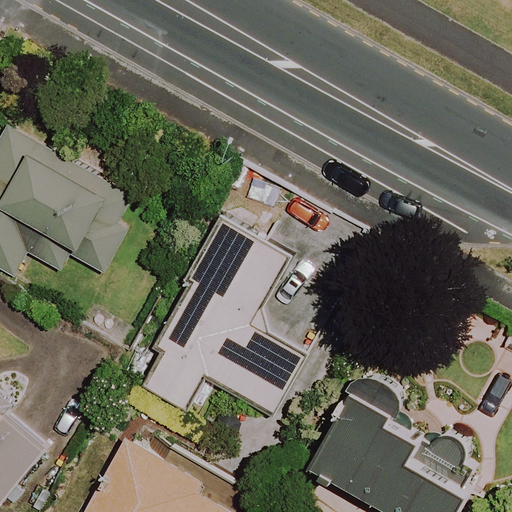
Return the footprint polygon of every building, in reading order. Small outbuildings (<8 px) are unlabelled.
[(151,202),(17,127),(0,158),(0,263),(23,276),(37,250),(70,269),(79,254),(112,272),(151,202)] [(292,253),(228,221),(145,383),(192,407),(209,372),(284,410),(312,354),(255,326),(292,253)] [(0,378),(0,503),(5,508),(66,433),(0,378)] [(443,444),(359,400),(325,465),(412,511),(411,511),(468,511),(480,489),(432,464),(443,444)] [(213,477),(136,434),(92,511),(260,511),(261,511),(209,483),(213,477)]
